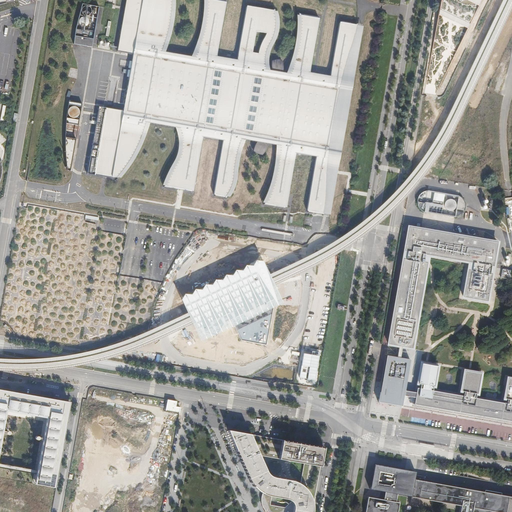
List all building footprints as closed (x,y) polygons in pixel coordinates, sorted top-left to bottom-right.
[(199,42),(193,56),(164,51),(168,38),(171,25),(173,7),(173,0),(126,0),(118,51),(134,54),(124,109),(100,105),(88,172),(117,177),(129,163),(137,151),(143,137),(148,121),(177,126),(179,134),(180,139),(180,142),(180,145),(179,149),(178,154),(177,157),(176,159),(169,171),(168,174),(166,179),(164,185),(179,187),(192,190),(192,189),(193,189),(202,135),(223,139),(213,192),(214,192),(214,194),(225,195),(227,193),(229,191),(231,187),(233,181),(235,174),(237,158),(237,154),(240,146),(242,138),(256,140),(253,146),(252,149),(256,152),(261,153),(265,148),(266,142),(276,144),(276,153),(275,163),(273,175),(262,202),(283,206),(284,205),(285,205),(294,152),(314,155),(305,208),(306,209),(306,210),(322,212),(323,206),(324,196),(324,186),(325,177),(326,167),(326,156),(327,148),(328,138),(329,126),(330,116),(332,107),(334,98),(337,89),(355,24),(339,21),(339,22),(338,22),(328,75),(308,72),(317,19),(316,18),(317,17),(297,14),(297,34),(295,46),(292,58),(287,73),(281,72),(282,66),(280,59),(275,59),(270,60),(270,65),(271,70),(266,69),(266,65),(265,62),(265,59),(266,55),(267,52),(269,46),(271,41),(274,35),(275,29),(276,24),(276,22),(275,18),(274,14),(273,10),(247,6),(246,6),(236,59),(216,56),(225,2),(224,2),(225,1),(219,0),(204,0),(205,14),(203,27),(199,42)] [(456,52),(436,93),(435,95),(436,95),(481,0),(441,0),(424,93),(425,93),(427,85),(427,84),(435,41),(440,15),(443,17),(464,27),(467,28),(456,52)] [(90,48),(98,8),(81,5),(72,45),(90,48)] [(323,206),(322,212),(328,213),(361,25),(355,24),(337,89),(334,98),(332,107),(330,116),(329,126),(328,138),(327,148),(326,156),(326,167),(325,177),(324,186),(324,196),(323,206)] [(68,171),(71,171),(79,114),(81,105),(68,103),(66,116),(65,125),(65,135),(65,146),(68,171)] [(419,197),(418,199),(418,201),(418,203),(418,206),(418,208),(419,209),(421,211),(423,213),(424,214),(426,214),(451,218),(453,218),(455,218),(456,218),(458,217),(460,215),(461,213),(463,211),(463,209),(463,206),(462,204),(461,201),(460,200),(458,198),(457,197),(454,196),(429,192),(426,192),(425,193),(422,194),(421,195),(419,197)] [(484,198),(483,210),(492,210),(493,199),(484,198)] [(385,356),(378,403),(390,405),(401,407),(403,396),(414,398),(413,405),(511,421),(511,379),(506,378),(503,399),(505,399),(504,404),(473,398),(474,394),(476,394),(479,374),(463,371),(459,391),(462,392),(461,396),(430,391),(431,386),(433,387),(436,366),(420,364),(417,384),(419,384),(418,389),(415,388),(414,393),(403,391),(409,360),(399,358),(401,347),(411,349),(425,264),(421,264),(423,255),(470,263),(468,271),(466,271),(461,298),(485,302),(489,275),(486,274),(487,267),(491,267),(495,244),(492,243),(470,239),(407,228),(403,252),(406,253),(404,261),(401,260),(387,345),(397,346),(395,358),(385,356)] [(184,294),(180,299),(200,341),(234,325),(241,340),(265,345),(272,308),(282,303),(262,261),(255,260),(252,265),(245,265),(241,270),(235,270),(231,275),(225,275),(221,280),(214,279),(211,285),(204,284),(201,290),(194,289),(191,294),(184,294)] [(316,329),(320,307),(312,305),(308,327),(316,329)] [(71,402),(0,389),(0,447),(6,411),(46,418),(37,469),(36,474),(34,484),(56,488),(71,402)] [(273,477),(270,475),(267,472),(259,455),(250,434),(227,430),(252,486),(262,494),(261,503),(265,511),(312,511),(313,508),(312,500),(310,495),(306,488),(300,484),(296,482),(291,480),(273,477)] [(320,466),(323,448),(282,440),(250,434),(259,455),(278,459),(291,461),(304,463),(300,483),(300,484),(306,488),(310,495),(312,500),(313,508),(320,466)] [(0,462),(0,467),(36,474),(37,469),(0,462)] [(397,511),(399,503),(368,497),(365,511),(511,511),(511,497),(500,496),(501,493),(484,490),(484,493),(424,482),(425,477),(415,475),(415,472),(374,465),(369,489),(460,507),(459,511),(397,511)]
